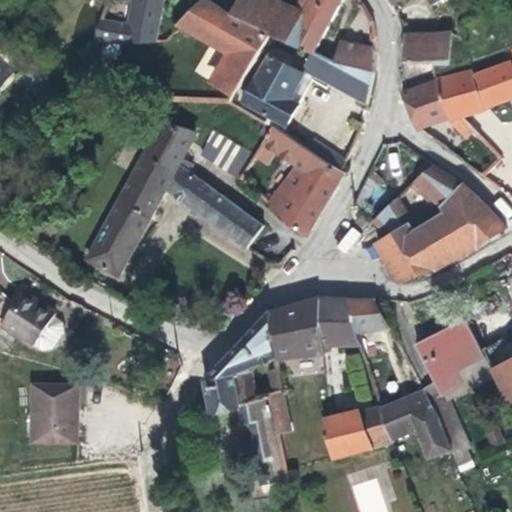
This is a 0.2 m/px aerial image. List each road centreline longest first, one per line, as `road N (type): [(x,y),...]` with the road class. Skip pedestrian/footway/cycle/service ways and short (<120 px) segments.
road 1 (residential): [(207,351),(0,238)]
road 2 (residential): [(303,272),(388,290),(418,286),(511,237)]
road 3 (residential): [(165,511),(156,449),(207,351)]
road 4 (residential): [(378,120),(303,272)]
road 5 (residential): [(511,208),(404,128),(378,120)]
road 6 (track): [(0,484),(155,466)]
road 7 (residential): [(207,351),(303,272)]
road 8 (residential): [(378,120),(390,56),(375,0)]
